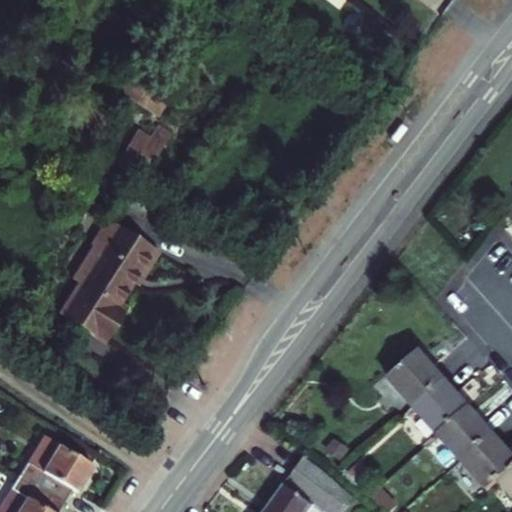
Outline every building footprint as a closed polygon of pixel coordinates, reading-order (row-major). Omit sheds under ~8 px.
[(135,101),(157,116),(170,96),(148,82),(135,101)] [(149,135),(137,128),(117,162),(143,177),(171,131),(157,123),(149,135)] [(104,344),(125,313),(119,308),(139,277),(142,279),(159,252),(109,221),(92,247),(94,248),(73,282),(81,286),(61,317),(104,344)] [(386,388),(411,417),(442,390),(416,361),(386,388)] [(411,417),(436,444),(467,417),(442,390),(411,417)] [(436,444),(460,471),(491,443),(467,417),(436,444)] [(511,466),(491,443),(460,471),(485,498),(494,490),(511,474),(511,466)] [(50,444),(26,481),(66,508),(74,496),(82,500),(98,475),(50,444)] [(335,483),(304,462),(297,472),(348,507),(354,500),(335,483)] [(344,511),(348,507),(297,472),(269,511),(310,511),(318,502),(333,511),(344,511)] [(511,474),(494,490),(511,509),(511,474)] [(5,511),(63,511),(66,508),(26,481),(5,511)]
